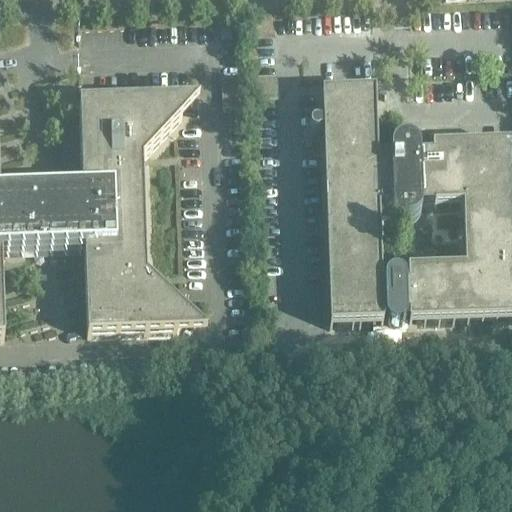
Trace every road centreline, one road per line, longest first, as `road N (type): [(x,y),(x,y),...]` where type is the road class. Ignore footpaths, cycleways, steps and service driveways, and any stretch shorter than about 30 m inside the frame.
road 1 (unclassified): [(0,12),(255,0)]
road 2 (unknown): [(389,0),(391,51),(490,46)]
